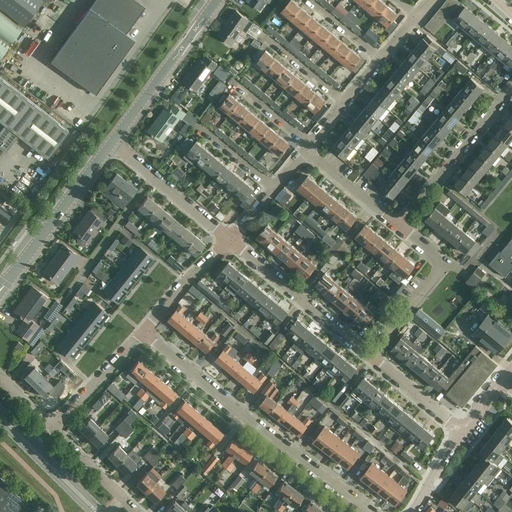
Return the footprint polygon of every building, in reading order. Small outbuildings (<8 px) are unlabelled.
[(0,0),(0,56),(23,27),(22,27),(42,0),(0,0)] [(95,93),(134,40),(125,33),(145,6),(135,0),(94,0),(51,61),(95,93)] [(251,0),(250,2),(260,10),(266,2),(264,1),(264,0),(251,0)] [(292,20),(301,8),(291,0),(290,0),(285,6),(281,11),(292,20)] [(332,11),(335,7),(327,0),(326,0),(324,0),(322,3),(332,11)] [(368,9),(376,0),(358,0),(357,1),(368,9)] [(377,18),(387,6),(380,0),(376,0),(368,9),(377,18)] [(453,11),(456,7),(447,0),(446,0),(443,4),(453,11)] [(464,28),(475,14),(460,2),(456,7),(453,11),(450,16),(464,28)] [(281,3),(277,8),(281,11),(285,6),(281,3)] [(450,16),(453,11),(443,4),(440,8),(450,16)] [(387,6),(377,18),(387,26),(385,29),(390,33),(398,24),(393,20),(398,14),(387,6)] [(343,20),(346,16),(335,7),(332,11),(343,20)] [(301,28),(310,15),(301,8),(292,20),(301,28)] [(450,16),(440,8),(436,12),(440,15),(446,21),(450,16)] [(229,19),(218,35),(232,45),(243,29),(247,31),(247,32),(253,23),(236,10),(229,19)] [(442,25),(446,21),(440,15),(436,12),(432,17),(440,23),(442,25)] [(473,36),(485,23),(475,14),(464,28),(473,36)] [(311,36),(321,24),(310,15),(301,28),(311,36)] [(353,28),(356,24),(346,16),(343,20),(353,28)] [(438,30),(442,25),(440,23),(432,17),(429,21),(438,30)] [(434,34),(438,30),(429,21),(425,26),(434,34)] [(483,44),(494,31),(485,23),(473,36),(483,44)] [(321,44),(330,32),(321,24),(311,36),(321,44)] [(362,36),(365,32),(356,24),(353,28),(362,36)] [(277,38),(280,35),(269,25),(266,29),(277,38)] [(365,32),(362,36),(372,45),(379,36),(370,28),(366,33),(365,32)] [(493,52),(504,39),(494,31),(483,44),(493,52)] [(331,52),(341,41),(330,32),(321,44),(331,52)] [(287,46),(290,42),(280,35),(277,38),(287,46)] [(415,48),(428,58),(435,50),(442,56),(446,51),(427,35),(424,38),(423,38),(415,48)] [(449,40),(455,45),(458,41),(452,36),(449,40)] [(257,49),(261,44),(255,39),(251,44),(257,49)] [(502,60),(511,47),(511,45),(504,39),(493,52),(502,60)] [(452,49),(455,45),(449,40),(446,44),(452,49)] [(341,61),(351,49),(341,41),(331,52),(341,61)] [(297,55),(300,51),(290,42),(287,46),(297,55)] [(301,50),(308,56),(311,52),(304,46),(301,50)] [(511,47),(502,60),(500,62),(504,66),(506,63),(511,68),(508,71),(511,74),(511,47)] [(420,68),(428,58),(415,48),(407,58),(420,68)] [(351,49),(341,61),(352,70),(361,58),(351,49)] [(266,71),(276,59),(265,51),(255,62),(266,71)] [(307,63),(310,59),(300,51),(297,55),(307,63)] [(468,56),(474,60),(477,56),(471,52),(468,56)] [(218,65),(205,56),(202,61),(200,60),(184,82),(197,91),(213,69),(214,71),(218,65)] [(452,56),(448,61),(451,64),(456,59),(452,56)] [(471,64),(474,60),(468,56),(465,60),(471,64)] [(411,78),(420,68),(407,58),(399,68),(411,78)] [(276,79),(286,67),(276,59),(266,71),(276,79)] [(317,71),(320,68),(310,59),(307,63),(317,71)] [(463,74),(468,69),(458,60),(453,66),(463,74)] [(286,88),(296,76),(286,67),(276,79),(286,88)] [(488,71),(493,75),(496,72),(491,67),(488,71)] [(327,80),(330,76),(320,68),(317,71),(327,80)] [(403,88),(411,78),(399,68),(391,77),(403,88)] [(431,78),(436,82),(444,72),(439,68),(437,70),(440,73),(437,76),(434,74),(434,75),(431,78)] [(428,70),(425,73),(431,78),(434,75),(428,70)] [(490,80),(493,75),(488,71),(484,76),(490,80)] [(251,88),(254,84),(244,76),(241,80),(251,88)] [(296,96),(306,84),(296,76),(286,88),(296,96)] [(330,76),(327,80),(337,88),(340,84),(330,76)] [(399,93),(403,88),(391,77),(382,88),(395,98),(399,101),(403,96),(399,93)] [(47,158),(68,131),(0,78),(0,147),(5,151),(18,134),(47,158)] [(463,88),(476,98),(484,88),(471,78),(463,88)] [(438,84),(442,88),(449,93),(452,90),(441,81),(438,84)] [(261,97),(264,93),(254,84),(251,88),(261,97)] [(306,104),(316,92),(306,84),(296,96),(306,104)] [(438,94),(442,88),(438,84),(430,94),(433,97),(435,99),(438,95),(438,94)] [(387,108),(395,98),(382,88),(374,98),(387,108)] [(467,108),(476,98),(463,88),(455,98),(467,108)] [(316,92),(306,104),(316,113),(326,101),(316,92)] [(271,105),(274,101),(264,93),(261,97),(271,105)] [(176,94),(173,98),(180,104),(183,100),(176,94)] [(230,114),(240,102),(229,94),(219,106),(230,114)] [(378,118),(387,108),(374,98),(366,108),(378,118)] [(459,118),(467,108),(455,98),(447,107),(459,118)] [(415,99),(408,108),(411,111),(419,102),(415,99)] [(281,113),(284,110),(274,101),(271,105),(281,113)] [(240,122),(250,111),(240,102),(230,114),(240,122)] [(186,113),(174,104),(170,110),(166,106),(148,131),(162,141),(167,135),(165,133),(170,126),(172,128),(180,118),(182,119),(192,127),(198,119),(188,111),(186,113)] [(451,128),(459,118),(447,107),(438,117),(451,128)] [(370,128),(378,118),(366,108),(358,117),(370,128)] [(291,121),(294,118),(284,110),(281,113),(291,121)] [(250,131),(260,119),(250,111),(240,122),(250,131)] [(362,138),(370,128),(358,117),(349,127),(362,138)] [(443,138),(451,128),(438,117),(430,127),(440,135),(443,138)] [(294,118),(291,121),(302,130),(305,126),(294,118)] [(260,139),(270,128),(260,119),(250,131),(260,139)] [(215,132),(218,128),(208,120),(205,123),(215,132)] [(410,129),(413,125),(408,120),(405,124),(410,129)] [(390,127),(395,132),(400,125),(395,121),(390,127)] [(184,126),(183,127),(189,131),(192,127),(188,125),(186,123),(184,126)] [(508,144),(511,139),(511,130),(505,124),(497,134),(508,144)] [(354,147),(362,138),(349,127),(341,137),(354,147)] [(390,138),(395,132),(390,127),(384,134),(390,138)] [(434,148),(443,138),(440,135),(430,127),(422,137),(434,148)] [(225,140),(228,136),(218,128),(215,132),(225,140)] [(270,148),(280,136),(270,128),(260,139),(270,148)] [(501,153),(508,144),(497,134),(488,144),(501,153)] [(235,148),(238,145),(228,136),(225,140),(235,148)] [(280,136),(270,148),(280,156),(290,144),(280,136)] [(345,158),(354,147),(341,137),(333,147),(345,158)] [(426,158),(434,148),(422,137),(414,147),(426,158)] [(394,148),(399,142),(393,138),(389,144),(394,148)] [(197,161),(206,149),(196,141),(183,156),(193,165),(197,161)] [(492,163),(501,153),(488,144),(480,154),(492,163)] [(245,156),(248,153),(238,145),(235,148),(245,156)] [(370,161),(378,151),(373,147),(365,156),(370,161)] [(388,158),(392,153),(386,147),(381,153),(388,158)] [(418,168),(426,158),(414,147),(405,157),(418,168)] [(206,169),(216,157),(206,149),(197,161),(206,169)] [(256,165),(259,162),(248,153),(245,156),(256,165)] [(483,174),(492,163),(480,154),(472,164),(483,174)] [(216,176),(225,165),(216,157),(206,169),(216,176)] [(372,163),(377,168),(379,169),(384,163),(377,157),(372,163)] [(410,177),(418,168),(405,157),(397,167),(410,177)] [(259,162),(256,165),(266,173),(269,170),(259,162)] [(375,171),(377,168),(372,163),(370,167),(363,174),(368,179),(375,171)] [(475,183),(483,174),(472,164),(464,174),(475,183)] [(225,184),(235,173),(225,165),(216,176),(225,184)] [(355,169),(360,174),(364,169),(359,165),(355,169)] [(174,170),(174,171),(172,173),(170,175),(178,182),(180,180),(182,177),(186,172),(178,166),(174,170)] [(402,187),(410,177),(397,167),(389,177),(402,187)] [(122,208),(136,188),(116,173),(102,193),(122,208)] [(235,192),(244,181),(235,173),(225,184),(235,192)] [(467,194),(475,183),(464,174),(455,184),(467,194)] [(501,189),(510,178),(507,175),(498,186),(501,189)] [(308,197),(318,184),(308,176),(297,188),(308,197)] [(393,197),(402,187),(389,177),(381,187),(393,197)] [(237,190),(235,192),(244,200),(240,204),(246,209),(255,197),(251,193),(254,189),(244,181),(237,190)] [(202,194),(206,189),(201,184),(196,189),(202,194)] [(317,205),(328,192),(318,184),(308,197),(304,201),(309,205),(313,201),(317,205)] [(493,198),(501,189),(498,186),(490,195),(493,198)] [(206,189),(202,194),(207,198),(211,193),(206,189)] [(457,202),(460,198),(450,190),(446,193),(457,202)] [(284,206),(292,196),(287,191),(278,201),(284,206)] [(327,213),(337,200),(328,192),(317,205),(327,213)] [(484,209),(493,198),(490,195),(481,206),(484,209)] [(0,221),(4,225),(11,215),(0,206),(5,200),(0,196),(0,221)] [(147,216),(157,204),(147,196),(137,208),(147,216)] [(467,210),(470,206),(460,198),(457,202),(467,210)] [(337,221),(347,208),(337,200),(327,213),(337,221)] [(445,216),(451,210),(440,201),(426,219),(436,228),(445,216)] [(209,208),(215,213),(219,208),(214,203),(209,208)] [(271,221),(282,208),(277,203),(266,216),(271,221)] [(157,224),(166,212),(157,204),(147,216),(157,224)] [(477,219),(480,215),(470,206),(467,210),(477,219)] [(110,208),(106,213),(112,217),(115,213),(110,208)] [(347,208),(337,221),(347,229),(357,217),(347,208)] [(297,217),(302,212),(297,209),(293,214),(297,217)] [(101,229),(106,223),(89,210),(73,231),(79,236),(77,239),(77,242),(80,245),(84,244),(86,241),(87,242),(98,226),(101,229)] [(166,232),(176,220),(166,212),(157,224),(166,232)] [(480,215),(477,219),(487,227),(483,232),(488,236),(495,228),(495,227),(480,215)] [(292,225),(296,219),(292,216),(287,221),(292,225)] [(455,224),(445,216),(436,228),(446,236),(455,224)] [(176,240),(186,228),(176,220),(166,232),(176,240)] [(131,231),(135,227),(128,221),(124,226),(131,231)] [(312,230),(317,225),(313,221),(308,227),(312,230)] [(267,245),(278,233),(268,224),(258,237),(267,245)] [(365,244),(376,232),(366,224),(355,236),(365,244)] [(465,233),(455,224),(446,236),(456,244),(465,233)] [(317,225),(312,230),(317,234),(321,228),(317,225)] [(135,227),(131,231),(139,237),(143,233),(135,227)] [(186,248),(195,236),(186,228),(176,240),(186,248)] [(307,237),(311,232),(307,228),(303,233),(307,237)] [(311,232),(307,237),(311,241),(315,235),(311,232)] [(375,253),(385,240),(376,232),(365,244),(375,253)] [(277,253),(287,241),(278,233),(267,245),(277,253)] [(327,233),(322,239),(327,243),(332,236),(327,233)] [(465,233),(456,244),(466,253),(476,241),(465,233)] [(124,235),(120,240),(129,247),(132,242),(124,235)] [(511,235),(511,236),(511,238),(501,252),(499,251),(489,263),(505,277),(510,271),(511,271),(511,235)] [(195,236),(186,248),(195,256),(205,244),(195,236)] [(336,251),(344,241),(339,237),(331,247),(336,251)] [(152,249),(156,244),(151,240),(147,245),(152,249)] [(385,260),(395,248),(385,240),(375,253),(385,261),(385,260)] [(287,260),(297,248),(287,241),(277,253),(286,261),(287,260)] [(336,251),(341,255),(349,246),(344,241),(336,251)] [(156,244),(152,249),(157,253),(161,248),(156,244)] [(75,267),(81,258),(63,245),(43,271),(58,283),(72,265),(75,267)] [(138,245),(128,257),(145,271),(154,259),(155,259),(144,250),(138,245)] [(328,261),(336,251),(331,247),(323,257),(328,261)] [(304,260),(307,257),(297,248),(287,260),(286,261),(296,269),(304,260)] [(395,269),(405,257),(395,248),(385,260),(385,261),(395,269)] [(333,265),(341,255),(336,251),(328,261),(333,265)] [(175,260),(176,260),(170,255),(166,260),(172,265),(175,260)] [(128,257),(120,268),(136,281),(145,271),(128,257)] [(304,260),(296,269),(306,278),(317,265),(307,257),(304,260)] [(405,257),(395,269),(405,277),(415,265),(405,257)] [(175,260),(172,265),(180,272),(184,267),(176,260),(175,260)] [(229,283),(239,270),(229,262),(218,274),(229,283)] [(361,270),(365,265),(361,262),(357,267),(361,270)] [(365,265),(361,270),(365,274),(369,269),(365,265)] [(466,281),(465,282),(473,288),(474,288),(476,285),(486,273),(479,267),(478,266),(473,273),(470,277),(466,281)] [(120,268),(111,279),(127,292),(136,281),(120,268)] [(95,274),(99,278),(100,276),(103,272),(99,269),(95,274)] [(355,277),(359,272),(355,269),(351,274),(355,277)] [(238,291),(249,278),(239,270),(229,283),(225,288),(235,296),(238,291)] [(359,272),(355,277),(359,280),(363,275),(359,272)] [(324,293),(335,281),(325,273),(315,285),(324,293)] [(379,279),(374,274),(370,278),(380,286),(384,281),(380,278),(379,279)] [(248,300),(259,287),(249,278),(238,291),(248,300)] [(106,284),(101,290),(118,304),(127,292),(111,279),(106,284)] [(334,302),(345,289),(335,281),(324,293),(334,302)] [(395,298),(406,285),(401,281),(390,294),(395,298)] [(374,293),(379,288),(374,285),(370,290),(374,293)] [(32,286),(13,311),(24,319),(15,331),(28,341),(27,342),(32,346),(44,330),(39,326),(30,320),(42,304),(46,306),(50,300),(32,286)] [(214,301),(218,295),(208,287),(204,292),(214,301)] [(258,308),(269,295),(259,287),(248,300),(258,308)] [(79,289),(75,294),(80,298),(84,293),(79,289)] [(344,310),(355,297),(345,289),(334,302),(344,310)] [(385,310),(393,300),(386,294),(378,304),(385,310)] [(266,319),(278,303),(269,295),(258,308),(268,316),(265,318),(266,319)] [(354,318),(364,305),(355,297),(344,310),(354,318)] [(221,298),(217,303),(224,308),(224,309),(226,306),(228,303),(221,298)] [(49,309),(52,311),(51,313),(54,316),(60,308),(62,305),(56,300),(54,303),(49,309)] [(485,300),(478,307),(487,315),(494,307),(485,300)] [(93,301),(83,313),(100,326),(109,314),(93,301)] [(278,303),(266,319),(270,322),(272,319),(278,324),(288,311),(278,303)] [(178,327),(186,318),(181,313),(185,308),(181,305),(177,310),(176,309),(168,319),(178,327)] [(364,305),(354,318),(364,326),(374,314),(364,305)] [(419,308),(412,317),(437,339),(438,338),(445,330),(419,308)] [(199,321),(204,315),(201,312),(196,318),(199,321)] [(83,313),(74,323),(91,337),(100,326),(83,313)] [(497,353),(511,334),(511,333),(489,314),(473,333),(497,353)] [(204,315),(199,321),(203,325),(209,319),(204,315)] [(187,335),(195,325),(186,318),(178,327),(187,335)] [(297,340),(308,327),(298,319),(287,332),(297,340)] [(74,323),(66,334),(83,347),(91,337),(74,323)] [(225,336),(232,327),(227,324),(220,332),(225,336)] [(197,344),(205,334),(195,325),(187,335),(197,344)] [(307,348),(318,335),(308,327),(297,340),(307,348)] [(418,337),(423,331),(419,327),(414,334),(418,337)] [(256,329),(253,333),(258,337),(261,333),(256,329)] [(274,350),(286,335),(285,334),(287,332),(282,329),(269,346),(274,350)] [(267,344),(275,335),(270,330),(262,340),(267,344)] [(423,331),(418,337),(422,340),(427,334),(423,331)] [(66,334),(56,346),(73,359),(83,347),(66,334)] [(205,334),(197,344),(207,352),(215,342),(219,337),(215,334),(211,339),(205,334)] [(317,356),(327,343),(318,335),(307,348),(317,356)] [(413,343),(403,335),(391,349),(401,357),(413,343)] [(243,336),(240,341),(244,344),(248,340),(243,336)] [(35,356),(44,346),(40,341),(30,351),(35,356)] [(410,365),(420,354),(424,349),(414,341),(413,343),(401,357),(410,365)] [(19,350),(23,345),(18,342),(14,347),(19,350)] [(327,364),(337,352),(327,343),(317,356),(327,364)] [(437,353),(442,347),(438,343),(433,349),(437,353)] [(226,367),(234,358),(228,353),(232,348),(228,345),(224,350),(223,349),(216,358),(226,367)] [(463,360),(486,379),(498,364),(476,346),(463,360)] [(442,347),(437,353),(435,355),(439,359),(446,350),(442,347)] [(248,352),(243,358),(247,361),(252,355),(248,352)] [(337,373),(347,360),(337,352),(327,364),(330,367),(326,372),(333,377),(337,373)] [(420,373),(430,361),(420,354),(410,365),(420,373)] [(253,356),(248,362),(251,364),(256,358),(253,356)] [(236,375),(244,366),(234,358),(226,367),(236,375)] [(456,369),(462,362),(458,359),(452,367),(456,369)] [(53,368),(48,372),(52,376),(64,364),(61,360),(53,368)] [(347,360),(337,373),(347,381),(358,368),(347,360)] [(463,407),(486,379),(463,360),(462,362),(456,369),(449,378),(442,386),(448,391),(446,393),(463,407)] [(139,378),(147,369),(137,361),(130,370),(125,376),(135,384),(139,378)] [(430,381),(439,369),(430,361),(420,373),(430,381)] [(274,378),(282,367),(275,362),(267,373),(274,378)] [(34,387),(44,376),(34,366),(34,367),(29,363),(23,369),(28,373),(24,377),(34,387)] [(48,372),(53,368),(49,364),(44,368),(48,372)] [(246,384),(254,374),(244,366),(236,375),(246,384)] [(306,377),(310,372),(306,368),(302,374),(306,377)] [(150,387),(158,379),(147,369),(139,378),(150,387)] [(442,386),(449,378),(439,369),(430,381),(439,389),(442,386)] [(254,374),(246,384),(255,391),(263,382),(262,382),(267,377),(262,373),(258,378),(254,374)] [(44,376),(34,387),(44,397),(48,392),(53,397),(64,385),(59,380),(54,386),(44,376)] [(301,386),(302,383),(304,381),(298,377),(295,382),(301,386)] [(315,385),(320,380),(316,377),(311,382),(315,385)] [(363,400),(375,386),(364,377),(354,390),(350,387),(337,403),(342,408),(351,397),(349,396),(352,392),(353,394),(361,400),(363,400)] [(159,395),(167,386),(158,379),(150,387),(159,395)] [(270,413),(278,402),(272,398),(279,389),(275,386),(276,385),(271,380),(262,392),(267,395),(260,405),(270,413)] [(335,402),(350,384),(346,381),(340,388),(338,387),(330,397),(335,402)] [(113,392),(117,388),(113,384),(109,388),(113,392)] [(167,386),(159,395),(164,400),(160,405),(164,408),(168,403),(176,394),(167,386)] [(374,407),(385,394),(375,386),(363,400),(365,399),(374,407)] [(140,397),(144,392),(140,389),(136,393),(140,397)] [(104,391),(102,393),(103,394),(108,399),(110,396),(104,391)] [(144,392),(140,397),(144,400),(149,396),(144,392)] [(96,411),(108,399),(103,394),(91,406),(96,411)] [(384,415),(394,402),(385,394),(374,407),(384,415)] [(291,429),(299,418),(293,414),(298,409),(296,408),(302,400),(298,396),(296,399),(291,405),(288,410),(289,411),(281,421),(291,429)] [(292,396),(287,402),(291,405),(296,399),(292,396)] [(318,410),(322,404),(315,397),(310,403),(318,410)] [(186,418),(194,409),(184,400),(176,410),(172,415),(176,419),(181,413),(186,418)] [(289,411),(288,410),(278,402),(270,413),(281,421),(289,411)] [(394,423),(404,411),(394,402),(384,415),(394,423)] [(196,426),(204,417),(194,409),(186,418),(196,426)] [(359,422),(362,418),(357,414),(358,413),(354,409),(350,414),(359,422)] [(404,432),(414,419),(404,411),(394,423),(391,426),(402,434),(404,432)] [(149,420),(154,424),(158,419),(153,414),(149,420)] [(205,434),(213,425),(204,417),(196,426),(205,434)] [(299,418),(291,429),(300,435),(308,425),(311,420),(307,417),(303,422),(299,418)] [(501,426),(511,435),(511,420),(508,417),(501,426)] [(88,438),(99,427),(89,418),(79,429),(88,438)] [(413,440),(424,427),(414,419),(404,432),(413,440)] [(120,434),(128,425),(128,424),(123,420),(115,430),(120,434)] [(158,427),(157,428),(165,435),(170,429),(162,422),(162,423),(158,427)] [(128,425),(120,434),(125,439),(134,429),(128,425)] [(213,425),(205,434),(211,439),(206,444),(210,447),(214,442),(215,442),(223,433),(213,425)] [(324,426),(313,441),(314,441),(322,447),(333,433),(324,426)] [(507,445),(511,437),(511,435),(501,426),(494,434),(507,445)] [(99,427),(88,438),(97,446),(108,436),(99,427)] [(424,427),(413,440),(423,448),(434,435),(424,427)] [(187,437),(191,431),(187,428),(183,433),(187,437)] [(158,435),(153,431),(148,436),(153,440),(158,435)] [(191,431),(187,437),(191,440),(195,435),(191,431)] [(333,433),(322,447),(331,454),(342,440),(333,433)] [(500,453),(507,445),(494,434),(487,443),(500,453)] [(235,456),(243,447),(232,439),(225,449),(230,453),(221,465),(225,468),(230,462),(235,456)] [(342,440),(331,454),(340,461),(351,447),(342,440)] [(397,454),(403,446),(396,440),(390,448),(397,454)] [(487,443),(480,451),(485,455),(485,454),(493,461),(499,464),(505,457),(500,453),(487,443)] [(117,465),(127,455),(118,446),(108,456),(117,465)] [(148,461),(157,452),(152,447),(143,457),(148,461)] [(243,447),(235,456),(244,464),(252,454),(243,447)] [(351,447),(340,461),(348,467),(359,453),(351,447)] [(410,464),(414,459),(404,450),(399,455),(410,464)] [(206,451),(201,458),(206,462),(211,455),(206,451)] [(485,456),(478,464),(494,477),(501,468),(498,465),(499,464),(493,461),(485,454),(485,455),(480,451),(480,452),(485,456)] [(157,452),(148,461),(153,466),(162,457),(157,452)] [(127,455),(117,465),(126,474),(136,463),(127,455)] [(205,475),(218,459),(213,455),(200,471),(205,475)] [(251,490),(267,468),(257,460),(248,472),(255,477),(251,482),(251,481),(247,486),(251,490)] [(230,462),(225,468),(230,472),(234,466),(230,462)] [(372,463),(361,477),(370,484),(381,469),(372,463)] [(478,464),(471,472),(480,479),(484,482),(488,485),(494,477),(478,464)] [(145,493),(155,482),(161,476),(152,468),(136,484),(145,493)] [(267,468),(251,490),(255,493),(262,483),(268,487),(277,476),(267,468)] [(381,469),(370,484),(378,490),(389,476),(381,469)] [(477,490),(484,482),(471,472),(465,480),(477,490)] [(176,488),(185,479),(180,475),(172,484),(176,488)] [(236,491),(244,480),(238,475),(230,486),(236,491)] [(389,476),(378,490),(387,497),(398,483),(389,476)] [(0,511),(15,511),(24,501),(5,486),(7,484),(0,478),(0,511)] [(471,499),(477,490),(465,480),(458,489),(471,499)] [(511,485),(511,486),(504,480),(501,483),(511,491),(511,485)] [(285,500),(294,489),(283,481),(275,492),(280,496),(273,506),(276,509),(281,504),(285,500)] [(155,482),(145,493),(154,502),(165,491),(155,482)] [(398,483),(387,497),(396,504),(407,489),(398,483)] [(177,497),(186,488),(181,484),(173,493),(177,497)] [(285,500),(288,502),(295,508),(303,496),(294,489),(285,500)] [(464,507),(471,499),(458,489),(451,497),(464,507)] [(503,498),(506,500),(510,495),(503,490),(499,495),(502,499),(503,498)] [(438,504),(440,505),(444,509),(448,504),(442,499),(440,501),(438,504)] [(165,511),(181,511),(187,505),(184,501),(180,506),(174,501),(165,511)] [(318,511),(321,509),(310,501),(301,511),(318,511)]
